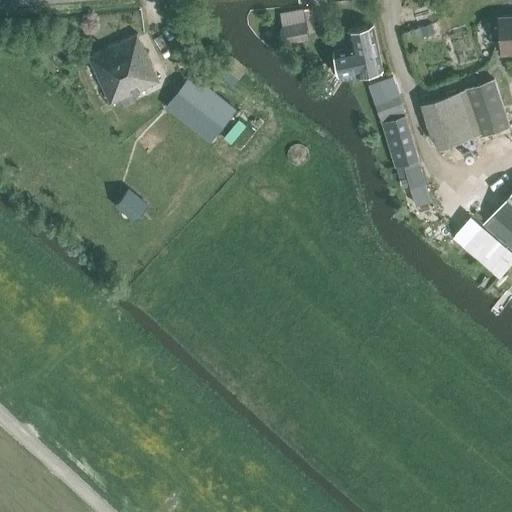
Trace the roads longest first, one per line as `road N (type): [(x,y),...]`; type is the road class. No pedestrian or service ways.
road 1 (track): [(511,132),(435,172),(390,0)]
road 2 (track): [(0,424),(93,511)]
